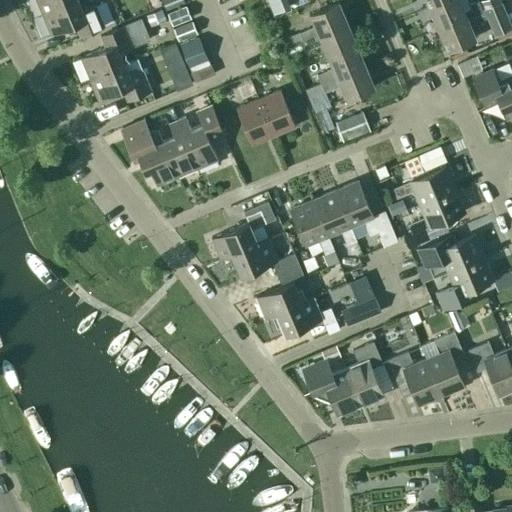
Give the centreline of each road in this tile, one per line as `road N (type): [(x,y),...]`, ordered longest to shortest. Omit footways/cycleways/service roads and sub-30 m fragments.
road 1 (residential): [(154,233),(424,115)]
road 2 (residential): [(154,233),(322,447)]
road 3 (residential): [(0,24),(154,233)]
road 4 (residential): [(322,447),(511,421)]
road 5 (residential): [(424,115),(377,0)]
